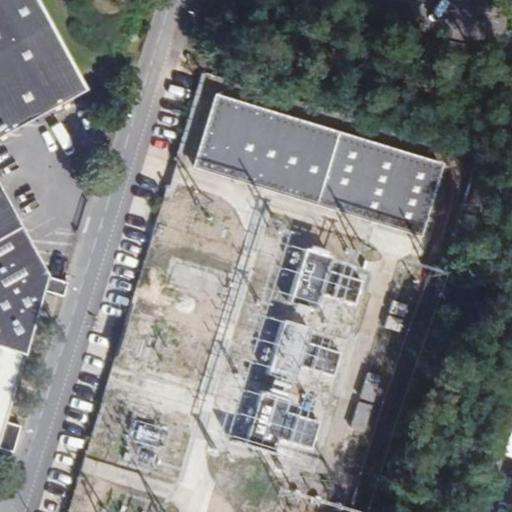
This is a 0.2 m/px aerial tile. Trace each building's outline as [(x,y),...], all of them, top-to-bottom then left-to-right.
[(0,0),(0,445),(17,450),(24,426),(10,422),(46,290),(66,296),(69,282),(52,277),(0,182),(0,138),(89,89),(38,0),(0,0)] [(421,236),(443,164),(214,94),(192,165),(421,236)] [(233,441),(322,460),(364,268),(326,260),(324,265),(311,262),(306,286),(320,289),(312,329),(309,328),(298,376),(271,370),(267,387),(246,383),(233,441)] [(61,298),(50,296),(45,315),(55,318),(61,298)] [(377,374),(365,371),(358,396),(369,399),(377,374)] [(368,404),(356,401),(348,425),(361,429),(368,404)]
